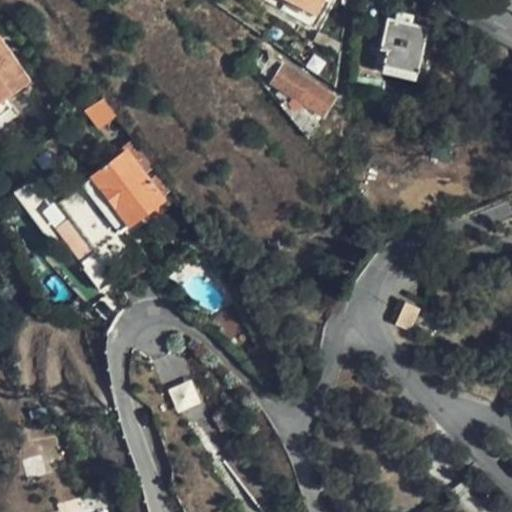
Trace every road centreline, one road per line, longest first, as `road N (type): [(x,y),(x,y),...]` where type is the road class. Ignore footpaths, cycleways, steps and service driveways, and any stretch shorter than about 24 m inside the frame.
road 1 (residential): [(165,511),(134,429),(120,353),(123,333),(143,313),(172,312),(194,324),(296,426)]
road 2 (residential): [(511,224),(402,245),(378,268),(359,316)]
road 3 (residential): [(359,316),(296,426)]
